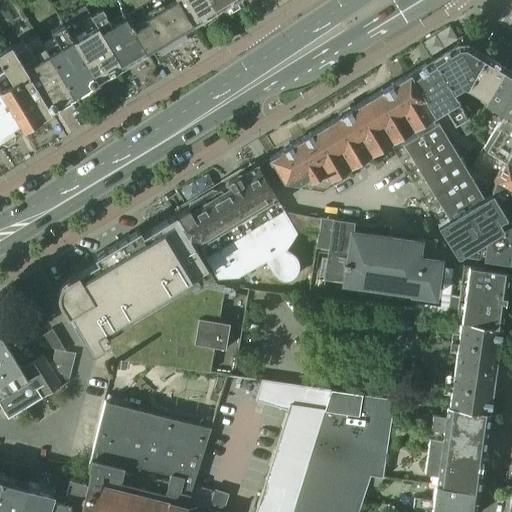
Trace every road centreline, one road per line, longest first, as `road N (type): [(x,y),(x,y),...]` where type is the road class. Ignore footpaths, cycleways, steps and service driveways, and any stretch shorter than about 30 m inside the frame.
road 1 (residential): [(0,282),(254,129),(265,78)]
road 2 (primary): [(0,236),(265,78)]
road 3 (residential): [(265,78),(215,60),(0,190)]
road 4 (primary): [(265,78),(389,0)]
